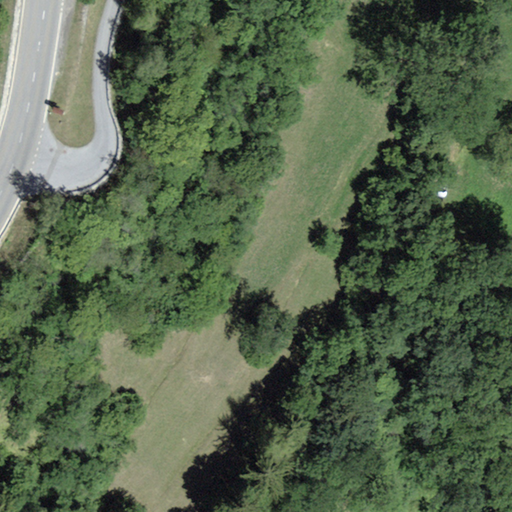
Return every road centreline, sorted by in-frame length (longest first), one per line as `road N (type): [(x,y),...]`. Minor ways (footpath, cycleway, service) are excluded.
road 1 (track): [(482,0),(410,198),(264,511)]
road 2 (residential): [(11,162),(73,168),(99,155),(102,49),(115,0)]
road 3 (secondary): [(44,0),(11,162)]
